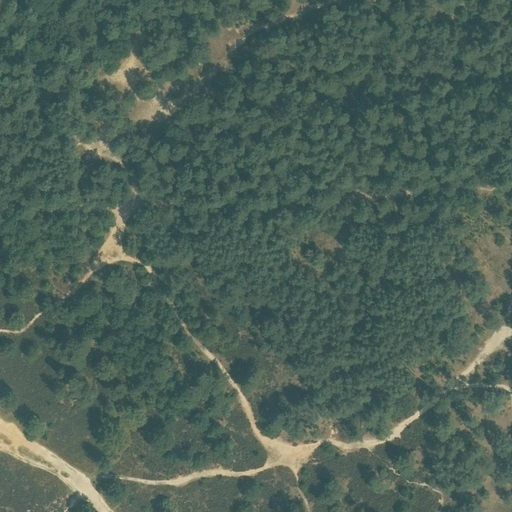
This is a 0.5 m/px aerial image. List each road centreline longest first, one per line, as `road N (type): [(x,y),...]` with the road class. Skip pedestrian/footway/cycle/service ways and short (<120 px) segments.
road 1 (track): [(81,481),(114,476),(163,484),(238,475),(286,456)]
road 2 (track): [(0,431),(63,467),(105,511)]
